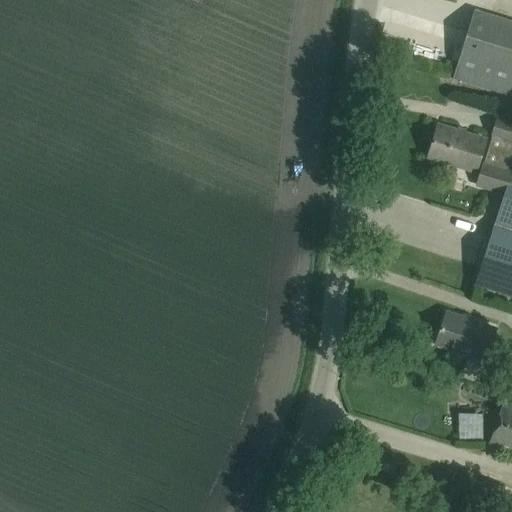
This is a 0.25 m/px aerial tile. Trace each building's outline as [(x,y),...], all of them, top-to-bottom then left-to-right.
[(511,95),(511,21),(474,10),(453,77),(511,95)] [(511,297),(511,124),(495,119),(490,136),(492,136),(484,164),(482,163),(475,186),(505,195),(476,286),(511,297)] [(475,172),(485,139),(437,125),(427,157),(475,172)] [(485,360),(495,329),(446,313),(435,344),(485,360)] [(511,403),(503,401),(488,445),(511,453),(511,403)] [(483,441),(483,418),(459,418),(459,441),(483,441)]
